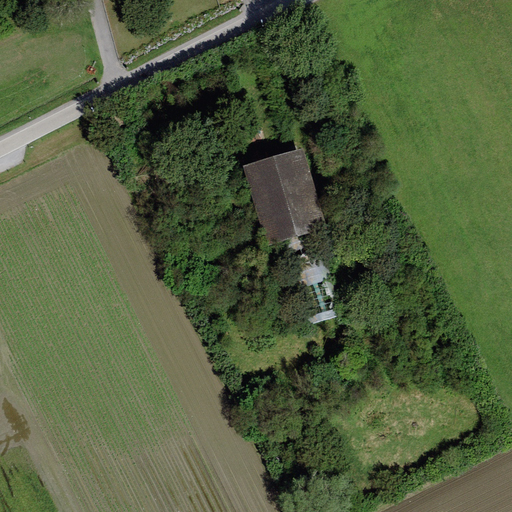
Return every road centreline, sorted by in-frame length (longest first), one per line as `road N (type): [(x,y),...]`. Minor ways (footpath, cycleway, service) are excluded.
road 1 (unclassified): [(296,0),(117,90)]
road 2 (unclassified): [(117,90),(0,150)]
